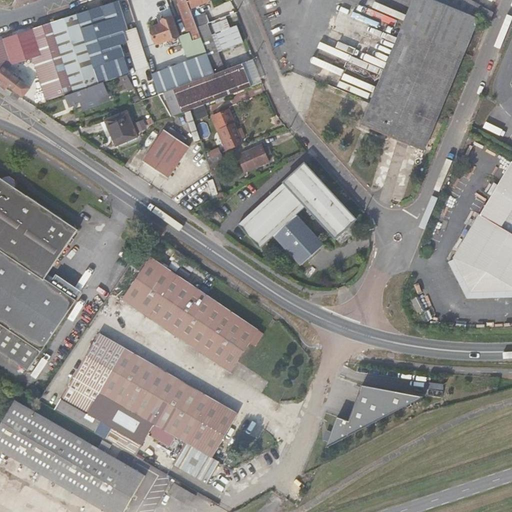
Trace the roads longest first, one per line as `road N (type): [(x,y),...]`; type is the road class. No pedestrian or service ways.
road 1 (secondary): [(0,113),(268,290),(349,329)]
road 2 (unknown): [(306,424),(256,407),(122,323),(100,327),(54,395)]
road 3 (residential): [(241,0),(296,125),(405,237)]
road 4 (unclassified): [(405,237),(504,0)]
road 5 (unclassified): [(283,482),(349,329)]
road 6 (secondary): [(349,329),(404,344),(511,351)]
